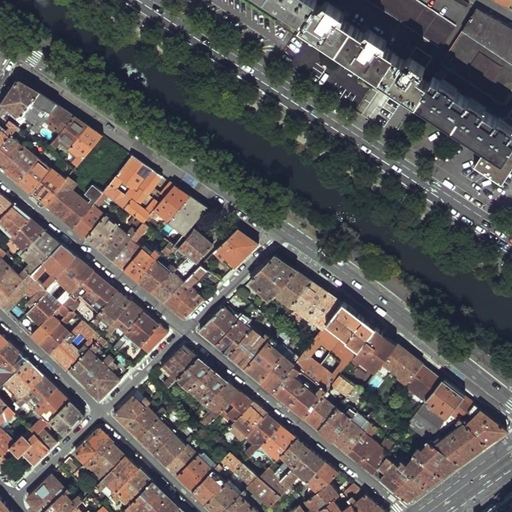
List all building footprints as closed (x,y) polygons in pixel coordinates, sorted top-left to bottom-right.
[(285,8),(273,0),(269,0),(283,10),(285,8)] [(273,0),(285,8),(283,10),(280,14),(299,27),(300,26),(302,24),(315,4),(317,1),(315,0),(273,0)] [(425,7),(415,0),(367,0),(411,29),(425,7)] [(511,0),(495,0),(495,2),(507,9),(511,0)] [(322,9),(315,4),(302,24),(381,75),(394,55),(383,47),(386,42),(368,31),(365,35),(341,18),(343,14),(326,3),(322,9)] [(455,27),(425,7),(411,29),(441,48),(455,27)] [(511,28),(476,8),(440,64),(502,105),(511,90),(511,28)] [(381,75),(302,24),(300,26),(308,32),(327,44),(345,56),(365,68),(379,78),(381,75)] [(406,55),(398,50),(394,55),(381,75),(418,99),(430,82),(420,75),(431,58),(417,48),(407,63),(403,60),(406,55)] [(448,75),(439,69),(434,76),(443,81),(448,75)] [(418,99),(381,75),(379,78),(406,95),(408,96),(416,102),(418,99)] [(445,84),(434,77),(430,82),(418,99),(490,147),(511,160),(511,127),(509,126),(510,124),(506,122),(502,121),(481,107),(481,105),(474,100),(473,102),(453,89),(454,88),(447,82),(445,84)] [(0,106),(0,112),(7,117),(8,116),(6,114),(10,110),(20,116),(40,92),(29,84),(22,79),(18,80),(0,106)] [(27,116),(35,122),(32,126),(35,128),(32,132),(35,133),(46,120),(59,104),(48,97),(40,92),(20,116),(17,119),(22,123),(27,116)] [(49,127),(53,131),(55,128),(62,133),(76,115),(67,109),(59,104),(46,120),(51,124),(49,127)] [(53,144),(58,148),(62,143),(70,149),(90,125),(82,120),(76,115),(62,133),(53,144)] [(0,148),(11,135),(18,126),(14,123),(11,127),(5,133),(0,128),(0,148)] [(78,155),(74,160),(78,164),(104,134),(96,129),(90,125),(70,149),(78,155)] [(0,165),(5,170),(25,146),(11,135),(0,148),(0,165)] [(12,176),(19,181),(38,157),(25,146),(5,170),(12,176)] [(511,163),(511,160),(490,147),(478,166),(501,181),(511,163)] [(163,174),(133,154),(104,191),(108,194),(144,221),(150,213),(160,202),(155,198),(146,208),(140,203),(148,193),(153,186),(163,174)] [(26,187),(33,192),(52,168),(38,157),(19,181),(26,187)] [(40,198),(46,203),(66,179),(62,175),(60,176),(56,172),(61,165),(57,162),(52,168),(33,192),(40,198)] [(62,217),(75,227),(93,205),(104,191),(93,183),(85,193),(91,198),(89,202),(72,189),(77,183),(68,176),(66,179),(46,203),(62,217)] [(161,191),(165,195),(175,183),(171,180),(161,191)] [(160,211),(168,217),(164,220),(167,223),(191,194),(183,189),(175,183),(165,195),(160,202),(150,213),(155,217),(160,211)] [(148,193),(155,198),(160,202),(165,195),(161,191),(153,186),(148,193)] [(81,232),(87,237),(105,214),(97,208),(108,194),(104,191),(93,205),(75,227),(81,232)] [(0,218),(15,204),(8,197),(1,192),(0,192),(0,218)] [(158,232),(170,240),(174,244),(208,206),(199,200),(191,194),(167,223),(158,232)] [(0,228),(2,226),(12,236),(32,217),(23,210),(15,204),(0,218),(0,228)] [(93,242),(100,248),(118,225),(105,214),(87,237),(93,242)] [(12,236),(24,247),(19,251),(22,255),(46,229),(38,223),(32,217),(12,236)] [(118,263),(125,268),(142,247),(136,241),(148,225),(144,221),(137,229),(113,259),(118,263)] [(220,233),(227,238),(238,227),(231,222),(220,233)] [(107,253),(113,259),(137,229),(132,225),(127,231),(121,227),(118,225),(100,248),(107,253)] [(178,247),(189,255),(198,261),(214,243),(196,227),(178,247)] [(221,251),(236,266),(260,242),(247,233),(238,227),(227,238),(216,249),(218,252),(221,251)] [(22,255),(31,263),(26,268),(30,271),(32,273),(62,242),(55,236),(46,229),(22,255)] [(144,284),(153,291),(189,255),(178,247),(174,244),(170,240),(161,251),(167,256),(169,253),(178,259),(168,269),(156,257),(138,279),(144,284)] [(32,273),(37,277),(46,267),(52,273),(43,283),(48,287),(78,255),(70,248),(62,242),(32,273)] [(0,276),(11,265),(12,264),(9,262),(7,264),(0,258),(6,251),(2,247),(0,248),(0,276)] [(130,273),(138,279),(156,257),(161,251),(157,248),(152,254),(142,247),(125,268),(130,273)] [(216,249),(214,251),(232,269),(236,266),(221,251),(218,252),(216,249)] [(250,279),(268,295),(265,299),(266,301),(275,293),(298,268),(285,260),(276,254),(250,279)] [(61,281),(68,288),(59,297),(60,298),(64,301),(69,296),(74,290),(95,269),(86,262),(78,255),(48,287),(50,288),(51,290),(61,281)] [(160,297),(164,301),(185,280),(178,274),(186,267),(188,270),(198,261),(189,255),(153,291),(160,297)] [(176,310),(184,317),(205,296),(192,284),(202,274),(214,287),(222,279),(201,264),(185,280),(164,301),(176,310)] [(0,302),(1,303),(30,271),(26,268),(20,274),(11,265),(0,276),(0,302)] [(280,291),(293,303),(313,280),(305,273),(298,268),(275,293),(277,295),(280,291)] [(85,300),(97,311),(119,289),(108,280),(95,269),(74,290),(85,300)] [(1,303),(9,311),(22,299),(19,297),(28,289),(34,294),(26,302),(29,305),(31,307),(50,288),(48,287),(43,283),(37,277),(32,273),(30,271),(1,303)] [(296,304),(308,315),(328,290),(319,284),(313,280),(293,303),(291,306),(293,308),(296,304)] [(32,333),(42,323),(64,301),(60,298),(55,303),(48,297),(53,291),(51,290),(50,288),(31,307),(28,310),(39,321),(37,324),(30,331),(32,333)] [(91,318),(97,323),(103,317),(111,324),(132,300),(125,294),(119,289),(97,311),(91,318)] [(74,290),(69,296),(80,306),(85,300),(74,290)] [(312,316),(324,326),(328,322),(344,301),(335,295),(328,290),(308,315),(306,318),(309,320),(312,316)] [(64,301),(72,309),(74,311),(80,306),(69,296),(64,301)] [(119,324),(126,331),(144,310),(138,305),(132,300),(111,324),(107,328),(109,330),(111,327),(113,330),(119,324)] [(36,337),(41,342),(62,320),(57,315),(61,311),(66,316),(72,309),(64,301),(42,323),(32,333),(36,337)] [(328,322),(344,335),(349,338),(348,340),(359,349),(377,327),(357,312),(344,301),(328,322)] [(207,336),(216,343),(239,318),(225,304),(200,329),(200,331),(207,336)] [(23,310),(26,313),(28,310),(31,307),(29,305),(23,310)] [(46,347),(51,352),(71,332),(65,326),(77,313),(74,311),(72,309),(66,316),(62,320),(41,342),(46,347)] [(28,310),(26,313),(37,324),(39,321),(28,310)] [(128,333),(148,352),(170,331),(156,319),(144,310),(126,331),(125,331),(128,333)] [(222,348),(229,355),(252,328),(245,322),(247,320),(242,315),(239,318),(216,343),(222,348)] [(75,328),(78,331),(87,322),(84,319),(75,328)] [(294,365),(301,370),(311,378),(344,335),(328,322),(324,326),(308,346),(297,360),(294,365)] [(237,361),(245,367),(272,336),(267,332),(264,336),(253,327),(252,328),(229,355),(237,361)] [(359,349),(355,354),(377,372),(384,362),(399,344),(398,343),(397,345),(384,335),(385,333),(377,327),(359,349)] [(60,361),(69,369),(101,334),(97,331),(88,340),(84,345),(74,336),(78,331),(75,328),(71,332),(51,352),(60,361)] [(0,352),(12,342),(0,330),(0,329),(0,352)] [(74,336),(84,345),(88,340),(78,331),(74,336)] [(398,343),(385,333),(384,335),(397,345),(398,343)] [(79,379),(87,387),(113,359),(115,358),(112,355),(110,352),(103,360),(96,354),(108,341),(101,334),(69,369),(79,379)] [(253,374),(261,381),(284,353),(274,346),(279,341),(272,335),(272,336),(245,367),(253,374)] [(311,378),(322,386),(327,389),(340,373),(348,363),(355,354),(359,349),(348,340),(349,338),(344,335),(311,378)] [(113,345),(117,349),(125,340),(123,338),(121,336),(113,345)] [(0,352),(0,385),(1,387),(5,384),(30,360),(21,350),(12,342),(0,352)] [(166,369),(172,374),(170,377),(165,381),(170,386),(177,378),(199,355),(192,349),(185,344),(160,368),(164,371),(166,369)] [(384,362),(399,374),(398,376),(408,384),(425,364),(410,352),(399,344),(384,362)] [(266,385),(273,391),(294,365),(297,360),(293,356),(291,359),(284,354),(261,381),(266,385)] [(190,387),(204,400),(201,402),(204,404),(206,403),(229,380),(213,366),(199,355),(177,378),(189,389),(190,387)] [(94,394),(100,399),(121,378),(119,376),(113,370),(118,364),(113,359),(87,387),(94,394)] [(9,384),(17,394),(13,398),(18,402),(46,375),(37,366),(30,360),(5,384),(7,386),(9,384)] [(348,363),(340,373),(347,378),(354,368),(348,363)] [(407,385),(427,400),(444,379),(434,371),(425,364),(408,384),(407,385)] [(287,402),(305,417),(323,395),(327,389),(322,386),(319,390),(310,383),(308,386),(296,375),(301,370),(294,365),(273,391),(287,402)] [(327,389),(342,401),(356,385),(347,378),(340,373),(327,389)] [(29,401),(33,405),(37,410),(59,388),(53,382),(46,375),(18,402),(22,407),(29,401)] [(427,400),(448,418),(466,396),(453,385),(444,379),(427,400)] [(206,403),(213,409),(206,417),(207,418),(201,425),(204,428),(224,409),(242,390),(235,385),(229,380),(206,403)] [(324,433),(334,440),(352,418),(371,396),(356,385),(342,401),(337,406),(319,428),(324,433)] [(32,429),(36,433),(38,435),(45,428),(52,421),(73,401),(66,394),(59,388),(37,410),(35,411),(37,414),(39,412),(45,417),(32,429)] [(160,388),(151,397),(154,399),(163,390),(160,388)] [(224,409),(235,419),(254,400),(247,395),(242,390),(224,409)] [(121,420),(127,426),(148,405),(154,399),(151,397),(149,399),(146,396),(141,401),(134,394),(114,414),(121,420)] [(0,417),(7,412),(4,409),(10,405),(1,395),(0,395),(0,417)] [(311,422),(319,428),(337,406),(323,395),(305,417),(311,422)] [(455,414),(461,418),(467,411),(475,403),(470,399),(466,396),(448,418),(451,420),(455,414)] [(229,425),(242,438),(246,435),(268,412),(260,405),(254,400),(235,419),(229,425)] [(410,426),(427,439),(430,441),(443,424),(448,418),(427,400),(408,424),(410,426)] [(52,421),(66,435),(87,415),(80,408),(73,401),(52,421)] [(465,423),(488,445),(496,439),(507,431),(508,430),(507,428),(475,403),(467,411),(472,416),(465,423)] [(28,409),(33,413),(35,411),(37,410),(33,405),(28,409)] [(133,432),(139,438),(162,415),(165,413),(167,411),(162,406),(155,412),(148,405),(127,426),(133,432)] [(0,438),(7,433),(6,432),(0,425),(5,421),(6,422),(16,412),(12,407),(7,412),(0,417),(0,438)] [(246,435),(254,442),(246,450),(252,454),(256,450),(282,423),(275,417),(268,412),(246,435)] [(146,445),(154,452),(174,432),(175,431),(164,420),(165,418),(162,415),(139,438),(146,445)] [(341,446),(348,452),(373,423),(369,419),(362,427),(352,418),(334,440),(341,446)] [(430,441),(461,464),(473,455),(488,445),(465,423),(461,418),(458,420),(462,424),(436,442),(432,439),(430,441)] [(389,437),(396,443),(410,426),(408,424),(403,420),(389,437)] [(0,425),(6,432),(10,428),(6,422),(5,421),(0,425)] [(256,450),(261,454),(266,448),(277,458),(281,454),(298,436),(289,429),(282,423),(256,450)] [(360,462),(374,473),(388,457),(386,455),(396,443),(389,437),(382,445),(372,436),(379,428),(373,423),(348,452),(360,462)] [(443,424),(430,441),(432,439),(448,428),(443,424)] [(38,435),(51,450),(59,443),(45,428),(38,435)] [(76,452),(86,463),(80,469),(70,458),(64,464),(79,480),(92,466),(115,442),(106,433),(101,428),(76,452)] [(160,458),(167,465),(188,444),(185,442),(174,432),(154,452),(160,458)] [(0,457),(7,451),(12,447),(16,443),(7,433),(0,438),(0,457)] [(24,452),(36,465),(51,450),(38,435),(36,433),(29,439),(25,435),(16,443),(12,447),(20,456),(24,452)] [(185,442),(188,444),(194,438),(192,436),(185,442)] [(281,454),(287,459),(272,472),(267,468),(258,477),(281,496),(290,487),(288,486),(280,479),(311,447),(304,441),(298,436),(281,454)] [(416,454),(444,476),(461,464),(430,441),(427,439),(426,441),(430,444),(425,451),(420,447),(415,453),(416,454)] [(92,466),(102,476),(100,478),(103,481),(127,454),(120,446),(115,442),(92,466)] [(172,470),(178,475),(199,455),(188,444),(167,465),(172,470)] [(298,471),(306,479),(326,459),(317,452),(311,447),(280,479),(288,486),(290,483),(296,478),(296,474),(298,471)] [(252,454),(256,458),(261,454),(256,450),(252,454)] [(0,457),(0,466),(3,470),(14,460),(7,451),(0,457)] [(198,495),(206,502),(227,479),(219,472),(226,464),(235,472),(236,470),(243,463),(231,452),(215,469),(193,490),(198,495)] [(185,482),(193,490),(215,469),(202,457),(204,456),(201,453),(199,455),(178,475),(185,482)] [(108,485),(114,491),(111,493),(114,496),(141,467),(133,459),(127,454),(103,481),(100,484),(97,486),(102,491),(108,485)] [(398,465),(426,488),(434,482),(444,476),(416,454),(415,457),(417,459),(410,467),(403,460),(398,465)] [(374,473),(408,501),(416,495),(426,488),(398,465),(388,457),(374,473)] [(310,482),(318,490),(330,480),(340,471),(332,464),(326,459),(306,479),(304,481),(307,484),(310,482)] [(236,470),(250,485),(258,477),(243,463),(236,470)] [(121,497),(130,505),(154,479),(147,472),(141,467),(114,496),(112,498),(116,502),(121,497)] [(229,478),(231,480),(235,481),(239,477),(234,472),(229,478)] [(35,506),(40,511),(41,511),(67,489),(61,481),(59,482),(52,475),(29,498),(35,506)] [(249,486),(271,507),(281,496),(258,477),(250,485),(249,486)] [(216,511),(215,511),(223,511),(242,493),(229,481),(231,480),(229,478),(227,479),(206,502),(216,511)] [(132,511),(135,509),(138,511),(174,511),(181,505),(167,492),(154,479),(130,505),(124,511),(132,511)] [(306,500),(311,507),(306,510),(307,511),(315,511),(321,508),(327,503),(336,497),(340,493),(330,480),(318,490),(306,500)] [(344,490),(348,496),(359,486),(354,482),(344,490)] [(353,502),(361,511),(389,511),(359,486),(348,496),(353,502)] [(69,511),(78,505),(84,501),(80,496),(74,501),(68,494),(71,491),(69,488),(67,489),(41,511),(69,511)] [(504,494),(501,491),(494,497),(496,500),(504,494)] [(261,511),(242,493),(223,511),(261,511)] [(511,511),(511,496),(494,511),(493,511),(511,511)] [(0,511),(14,511),(9,505),(2,497),(0,498),(0,511)] [(327,503),(334,511),(361,511),(353,502),(345,508),(336,497),(327,503)] [(307,511),(306,510),(301,503),(294,511),(293,511),(307,511)] [(334,511),(327,503),(321,508),(323,511),(334,511)]
